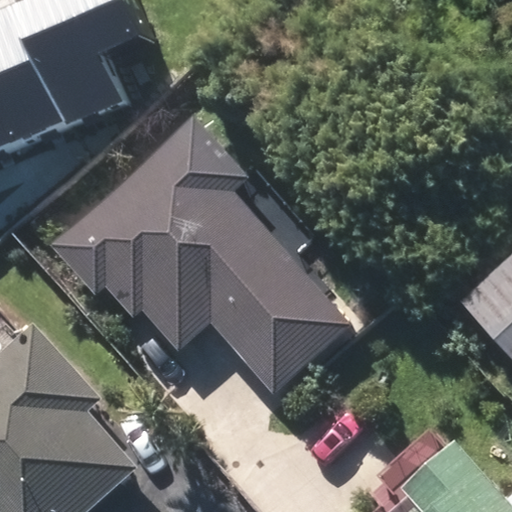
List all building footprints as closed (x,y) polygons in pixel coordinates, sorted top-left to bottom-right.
[(0,104),(16,141),(65,119),(11,0),(2,0),(0,1),(0,104)] [(101,55),(75,0),(11,0),(65,119),(119,95),(101,55)] [(75,0),(101,55),(144,35),(128,0),(75,0)] [(0,148),(16,141),(0,104),(0,148)] [(212,323),(276,397),(353,330),(235,196),(242,191),(191,132),(55,250),(94,295),(105,284),(133,317),(140,310),(178,354),(212,323)] [(511,263),(466,305),(511,355),(511,263)] [(0,511),(91,511),(139,470),(89,414),(102,403),(34,328),(0,358),(0,511)] [(511,511),(511,496),(507,501),(458,446),(407,491),(415,500),(401,511),(511,511)]
